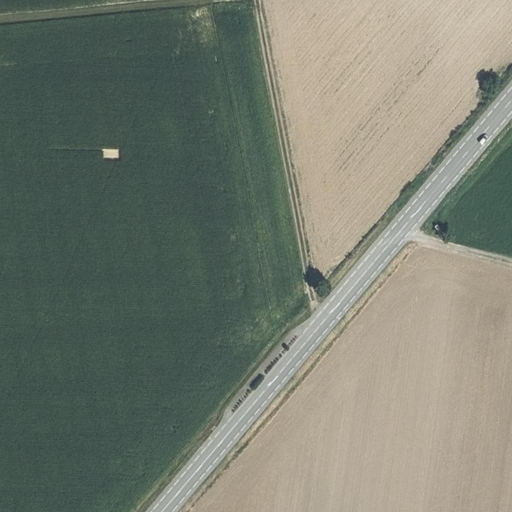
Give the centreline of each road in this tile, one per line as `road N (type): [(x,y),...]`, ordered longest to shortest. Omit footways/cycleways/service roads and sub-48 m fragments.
road 1 (secondary): [(511,102),(160,511)]
road 2 (track): [(257,0),(319,324)]
road 3 (track): [(0,20),(211,0)]
